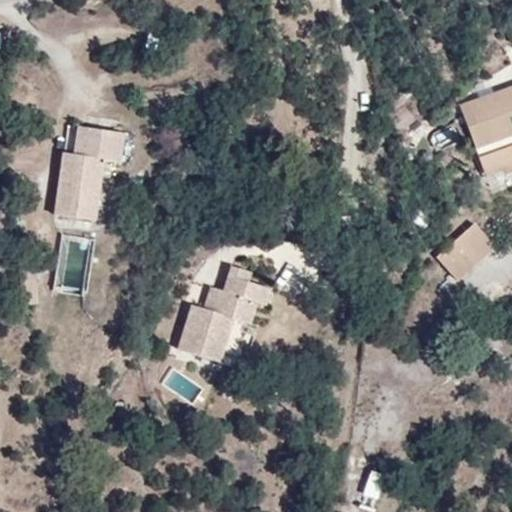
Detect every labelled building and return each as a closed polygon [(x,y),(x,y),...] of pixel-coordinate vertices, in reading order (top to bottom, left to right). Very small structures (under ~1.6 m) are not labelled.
[(511,81),(460,104),(489,170),(506,162),(508,166),(511,164),(511,81)] [(119,136),(86,132),(83,164),(73,162),(61,161),(54,225),(92,227),(100,167),(115,169),(119,136)] [(83,164),(86,132),(76,132),(73,162),(83,164)] [(475,222),(460,236),(484,259),(497,246),(475,222)] [(484,259),(460,236),(434,261),(459,284),(484,259)] [(245,296),(250,281),(252,270),(233,265),(226,291),(234,293),(245,296)] [(41,286),(36,268),(22,270),(27,290),(41,286)] [(273,286),(250,281),(245,296),(234,293),(226,291),(220,312),(208,309),(195,304),(182,349),(223,361),(236,318),(252,322),(259,302),(267,303),(273,286)] [(220,312),(226,291),(214,287),(208,309),(220,312)] [(360,511),(371,511),(383,469),(373,467),(360,511)]
